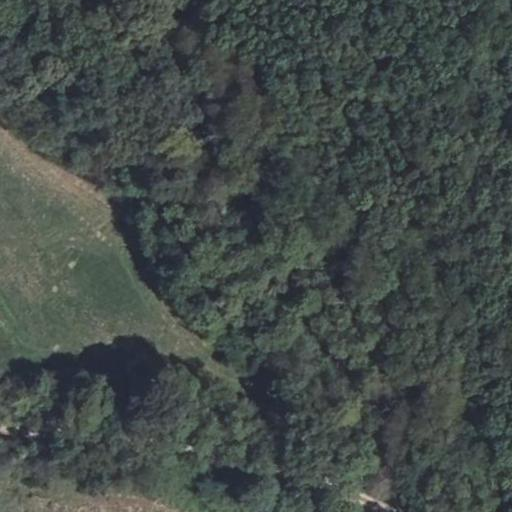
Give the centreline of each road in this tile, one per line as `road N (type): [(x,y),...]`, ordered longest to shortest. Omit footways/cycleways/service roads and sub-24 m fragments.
road 1 (track): [(120,45),(239,166),(289,248),(368,500)]
road 2 (track): [(368,500),(203,450),(79,431),(0,429)]
